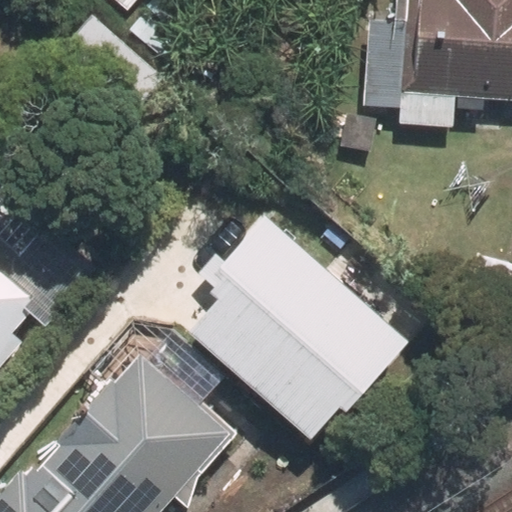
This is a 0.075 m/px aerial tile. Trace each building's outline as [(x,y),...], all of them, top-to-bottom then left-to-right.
[(137,0),(113,0),(128,12),(137,0)] [(194,27),(168,0),(159,0),(130,28),(159,60),(194,27)] [(511,0),(403,0),(401,25),(364,22),(357,108),(397,111),(396,126),(449,130),(451,101),(511,105),(511,0)] [(511,194),(504,194),(502,218),(511,218),(511,194)] [(190,333),(311,439),(339,407),(346,413),(409,341),(266,217),(215,275),(222,281),(211,293),(219,300),(190,333)] [(41,298),(0,262),(0,370),(22,345),(9,334),(41,298)] [(0,511),(157,511),(226,438),(136,356),(108,386),(24,477),(18,472),(0,491),(0,511)]
